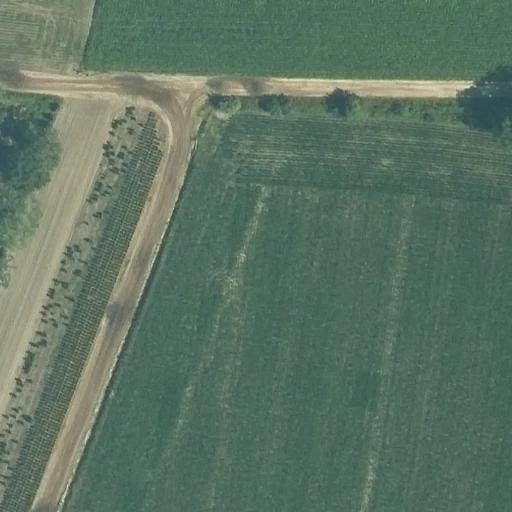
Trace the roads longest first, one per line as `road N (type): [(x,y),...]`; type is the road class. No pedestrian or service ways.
road 1 (track): [(200,87),(47,511)]
road 2 (track): [(511,93),(200,87)]
road 3 (track): [(0,74),(200,87)]
